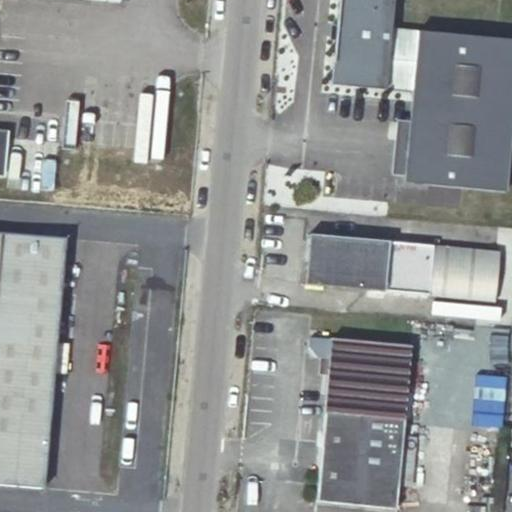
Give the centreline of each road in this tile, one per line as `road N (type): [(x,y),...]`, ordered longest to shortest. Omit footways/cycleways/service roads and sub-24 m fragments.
road 1 (unclassified): [(245,0),(196,511)]
road 2 (unknown): [(294,317),(283,445)]
